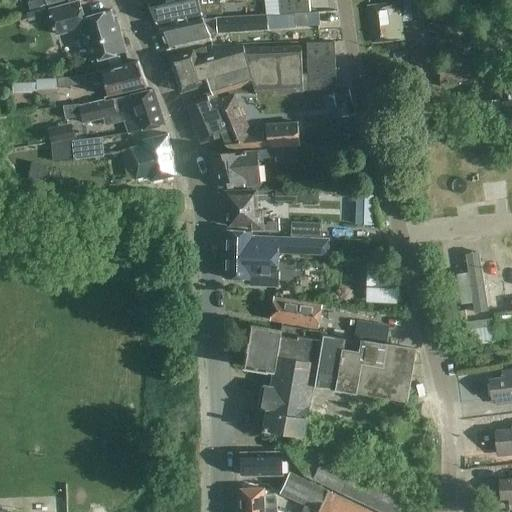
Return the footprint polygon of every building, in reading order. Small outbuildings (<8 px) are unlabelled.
[(70,0),(71,0),(35,0),(29,3),(32,8),(48,3),(49,6),(65,0),(70,0)] [(80,0),(75,0),(59,5),(49,7),(56,37),(67,34),(82,30),(83,36),(87,35),(94,62),(127,53),(122,34),(118,35),(116,25),(119,24),(118,23),(115,23),(112,12),(91,18),(85,19),(80,0)] [(172,0),(151,4),(160,24),(205,13),(222,14),(222,3),(221,3),(220,0),(172,0)] [(310,11),(309,0),(279,0),(280,13),(287,13),(310,11)] [(412,0),(415,20),(439,16),(436,0),(412,0)] [(458,5),(450,6),(449,0),(438,0),(441,22),(436,23),(439,53),(469,50),(468,38),(474,37),(472,19),(460,20),(458,5)] [(369,7),(374,43),(405,40),(401,3),(369,7)] [(320,26),(320,12),(287,13),(280,13),(268,14),(206,17),(161,28),(169,50),(213,40),(209,27),(218,27),(218,31),(269,29),(269,27),(296,25),(296,26),(320,26)] [(309,58),(336,58),(336,42),(308,43),(309,58)] [(310,91),(310,90),(309,74),(303,75),(302,45),(244,49),(244,46),(209,56),(206,47),(170,58),(182,92),(205,85),(209,94),(210,97),(227,91),(228,96),(238,94),(258,95),(310,91)] [(439,60),(441,81),(482,76),(479,55),(439,60)] [(309,74),(337,73),(336,58),(309,58),(309,74)] [(101,71),(77,76),(78,82),(83,80),(84,85),(99,81),(99,82),(106,80),(110,96),(148,87),(138,62),(101,70),(101,71)] [(310,90),(337,89),(337,73),(309,74),(310,90)] [(76,75),(57,78),(58,86),(77,84),(76,75)] [(58,86),(57,78),(36,79),(36,82),(32,82),(32,91),(37,91),(37,89),(57,88),(57,87),(58,87),(58,86)] [(166,124),(154,90),(131,96),(130,92),(89,104),(89,102),(78,105),(84,122),(103,116),(106,126),(128,120),(131,132),(166,124)] [(350,90),(334,93),(337,106),(340,105),(353,102),(350,90)] [(211,100),(210,97),(209,94),(185,102),(203,143),(225,136),(231,151),(297,146),(301,145),(299,122),(268,124),(268,129),(264,129),(264,128),(250,133),(232,96),(211,100)] [(508,115),(508,101),(469,100),(469,114),(508,115)] [(49,128),(52,142),(75,138),(72,124),(49,128)] [(474,129),(453,129),(453,141),(474,141),(474,129)] [(511,129),(493,129),(492,142),(511,141),(511,129)] [(145,144),(131,147),(137,177),(152,174),(153,180),(177,175),(169,134),(145,139),(145,144)] [(419,134),(406,136),(410,157),(422,155),(419,134)] [(105,156),(103,138),(55,144),(57,162),(105,156)] [(298,160),(297,156),(297,146),(231,151),(212,153),(220,185),(245,183),(245,185),(262,184),(261,158),(276,157),(277,162),(298,160)] [(226,193),(225,196),(227,203),(228,213),(227,220),(229,222),(229,226),(252,226),(254,230),(278,230),(278,221),(262,221),(262,212),(261,212),(258,212),(257,200),(277,199),(277,200),(299,201),(320,200),(319,189),(310,189),(257,190),(238,190),(226,191),(226,193)] [(321,223),(292,222),(292,237),(321,238),(321,223)] [(292,239),(252,236),(253,231),(226,230),(225,278),(253,278),(253,286),(279,286),(279,253),(330,254),(330,239),(292,238),(292,239)] [(469,281),(463,283),(465,294),(471,293),(474,313),(488,311),(488,310),(479,252),(465,253),(465,254),(470,281),(469,281)] [(370,285),(385,286),(386,263),(371,262),(370,285)] [(323,305),(274,297),(271,320),(320,328),(323,305)] [(465,310),(453,312),(456,332),(468,330),(465,310)] [(511,311),(494,314),(496,327),(511,323),(511,311)] [(387,343),(390,326),(357,321),(355,338),(387,343)] [(282,330),(253,325),(251,341),(247,341),(245,351),(249,351),(246,367),(269,371),(269,370),(275,371),(272,388),(266,386),(262,409),(269,411),(266,430),(304,436),(313,384),(408,400),(416,349),(364,340),(362,352),(346,350),(347,339),(321,335),(320,339),(300,336),(301,328),(283,325),(282,330)] [(470,329),(472,344),(495,341),(493,326),(470,329)] [(502,405),(511,403),(511,371),(503,373),(504,379),(491,381),(494,400),(501,399),(502,405)] [(511,426),(511,427),(511,428),(511,429),(496,431),(498,450),(505,450),(505,455),(511,454),(511,426)] [(295,452),(291,454),(305,474),(383,511),(397,511),(404,498),(323,459),(297,450),(295,452)] [(284,478),(283,452),(242,453),(243,476),(274,475),(274,478),(284,478)] [(373,511),(290,473),(281,493),(306,505),(319,511),(318,511),(373,511)] [(511,505),(511,479),(500,480),(502,500),(509,500),(509,505),(511,505)] [(266,510),(278,509),(278,498),(271,494),(265,494),(265,491),(260,491),(260,488),(241,489),(242,510),(266,509),(266,510)]
